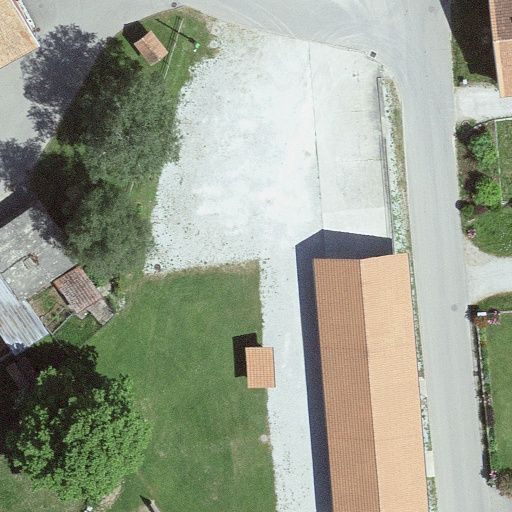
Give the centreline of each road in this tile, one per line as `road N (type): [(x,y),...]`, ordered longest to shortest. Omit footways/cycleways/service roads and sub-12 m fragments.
road 1 (residential): [(453,511),(428,217),(434,26)]
road 2 (unclassified): [(434,26),(241,9),(227,0)]
